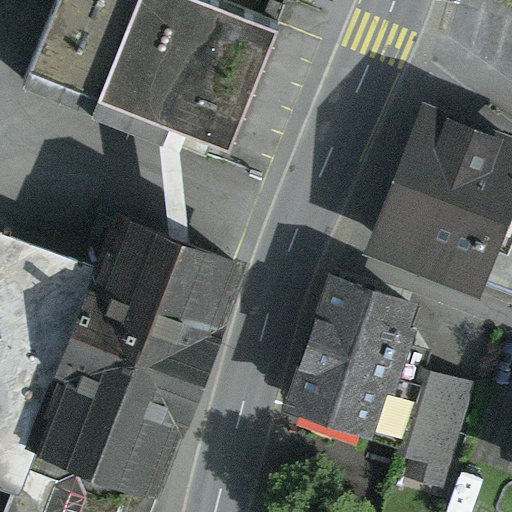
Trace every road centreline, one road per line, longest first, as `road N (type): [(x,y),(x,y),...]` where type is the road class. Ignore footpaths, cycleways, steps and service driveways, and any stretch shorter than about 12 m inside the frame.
road 1 (primary): [(214,511),(297,226)]
road 2 (primary): [(297,226),(394,0)]
road 3 (residential): [(297,226),(511,314)]
